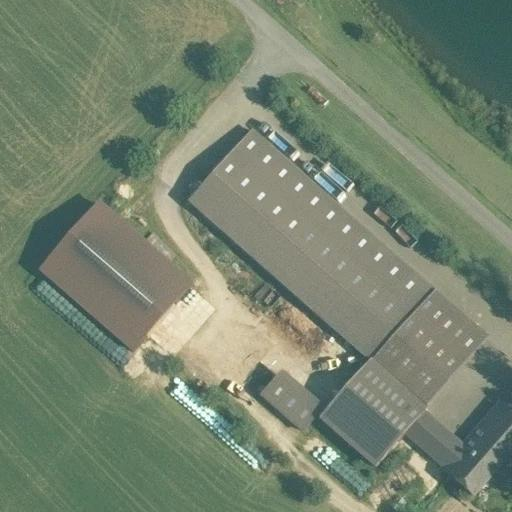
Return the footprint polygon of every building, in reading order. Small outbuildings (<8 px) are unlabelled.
[(436,294),(253,134),(189,206),(373,366),(374,364),(436,294)] [(144,358),(205,284),(106,202),(45,276),(144,358)] [(436,294),(374,364),(422,406),(483,335),(436,294)] [(422,406),(374,364),(373,366),(324,422),(377,469),(406,436),(425,414),(428,411),(422,406)] [(292,370),(266,395),(307,436),(333,410),(292,370)] [(511,416),(501,407),(465,448),(451,437),(432,459),(433,459),(432,460),(445,471),(445,472),(474,498),(511,454),(511,416)] [(425,414),(406,436),(432,459),(451,437),(425,414)]
